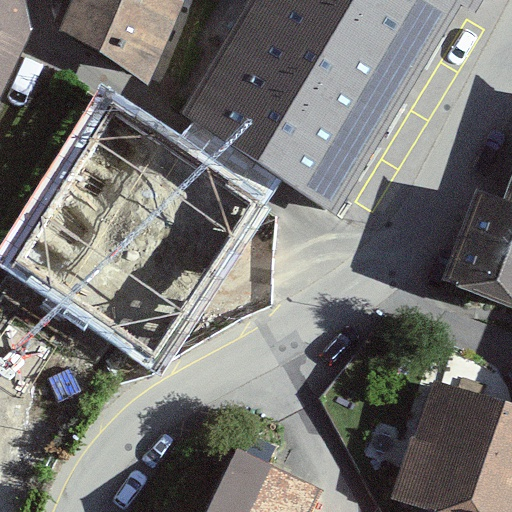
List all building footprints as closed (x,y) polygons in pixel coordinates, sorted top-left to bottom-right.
[(0,0),(0,96),(24,43),(14,0),(0,0)] [(204,9),(188,0),(82,0),(63,35),(159,89),(204,9)] [(457,0),(475,11),(481,0),(262,0),(188,125),(330,209),(454,0),(457,0)] [(273,203),(111,101),(8,262),(170,364),(273,203)] [(511,310),(511,171),(504,193),(485,185),(446,285),(511,310)] [(417,511),(511,511),(511,399),(435,372),(389,502),(417,511)] [(324,511),(327,507),(238,463),(213,511),(324,511)]
